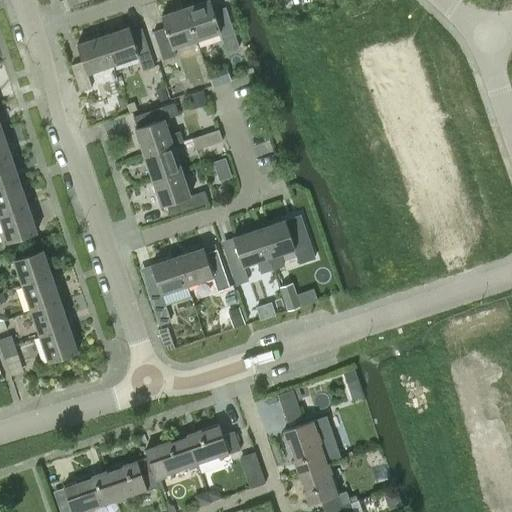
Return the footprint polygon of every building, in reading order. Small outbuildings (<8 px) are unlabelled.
[(209,0),(186,8),(197,40),(220,32),(226,51),(239,47),(235,35),(225,7),(214,11),(210,0),(209,0)] [(173,48),(197,40),(186,8),(162,16),(166,27),(153,32),(162,59),(176,55),(173,48)] [(103,36),(112,64),(138,56),(143,70),(154,66),(142,28),(131,32),(130,27),(103,36)] [(87,73),(112,64),(103,36),(77,44),(82,61),(72,64),(81,91),(92,88),(87,73)] [(168,99),(168,98),(163,87),(156,90),(155,90),(160,102),(168,99)] [(187,95),(192,110),(208,104),(203,90),(187,95)] [(144,154),(173,145),(183,141),(180,131),(170,135),(165,119),(179,115),(175,103),(148,111),(134,116),(138,128),(136,129),(144,154)] [(196,149),(223,141),(219,129),(193,138),(196,149)] [(0,131),(0,159),(11,156),(3,130),(0,131)] [(153,180),(182,170),(173,145),(144,154),(153,180)] [(0,159),(0,187),(20,181),(11,156),(0,159)] [(190,196),(182,170),(153,180),(161,206),(167,205),(170,215),(182,211),(209,202),(205,191),(190,196)] [(0,187),(0,216),(28,206),(20,181),(0,187)] [(28,206),(0,216),(0,218),(8,242),(37,232),(28,206)] [(286,219),(259,228),(269,257),(273,268),(284,264),(280,253),(295,248),(300,263),(311,259),(304,239),(308,237),(301,215),(286,220),(286,219)] [(236,242),(224,246),(228,257),(237,284),(248,280),(244,265),(258,261),(261,271),(273,268),(269,257),(259,228),(234,237),(236,242)] [(178,256),(188,285),(214,276),(218,290),(229,287),(220,260),(217,249),(206,252),(204,247),(178,256)] [(14,259),(23,285),(52,275),(43,249),(14,259)] [(162,293),(188,285),(178,256),(153,264),(158,281),(146,285),(155,311),(159,324),(171,320),(162,293)] [(23,285),(31,311),(61,301),(52,275),(23,285)] [(279,287),(287,309),(288,311),(301,307),(300,304),(296,294),(292,282),(279,287)] [(31,311),(40,336),(69,326),(61,301),(31,311)] [(239,307),(238,307),(229,310),(227,311),(233,327),(245,323),(239,307)] [(69,326),(40,336),(49,362),(78,352),(69,326)] [(0,344),(2,349),(15,344),(12,335),(0,338),(0,344)] [(19,354),(15,344),(2,349),(5,359),(19,354)] [(356,369),(345,373),(349,384),(360,380),(356,369)] [(278,395),(287,422),(299,418),(296,409),(299,408),(293,389),(278,395)] [(327,416),(284,431),(299,473),(329,462),(342,458),(327,416)] [(203,429),(188,434),(199,464),(241,449),(236,434),(224,438),(219,424),(203,429)] [(168,441),(146,449),(149,456),(157,479),(199,464),(188,434),(169,441),(168,441)] [(120,467),(106,471),(117,501),(159,486),(157,479),(149,456),(137,460),(135,461),(119,466),(120,467)] [(329,462),(299,473),(309,504),(321,501),(324,511),(343,504),(351,502),(350,501),(349,497),(347,491),(340,493),(329,462)] [(76,481),(63,485),(64,487),(69,504),(72,511),(86,511),(95,508),(94,507),(115,499),(106,471),(92,475),(93,477),(76,483),(76,481)] [(215,489),(208,492),(212,501),(222,497),(220,492),(215,489)] [(343,504),(324,511),(361,511),(358,500),(352,502),(351,502),(343,504)]
